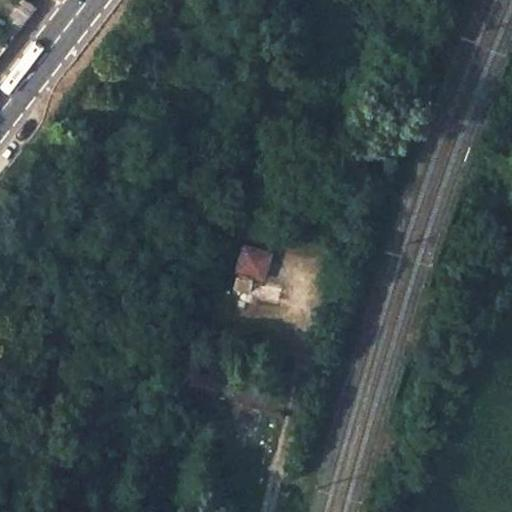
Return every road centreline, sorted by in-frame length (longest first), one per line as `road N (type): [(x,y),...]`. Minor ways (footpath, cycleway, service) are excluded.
road 1 (track): [(307,278),(267,511)]
road 2 (secondary): [(0,95),(74,0)]
